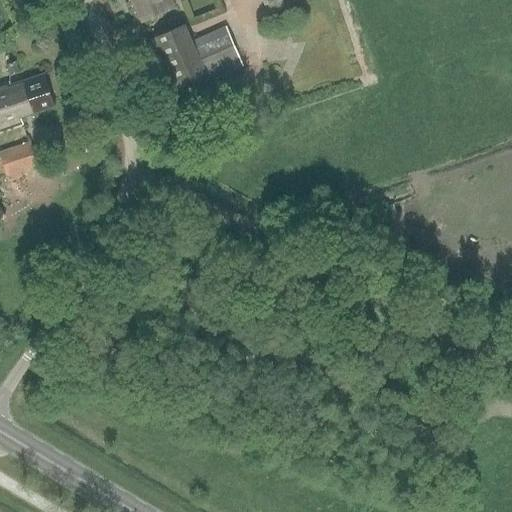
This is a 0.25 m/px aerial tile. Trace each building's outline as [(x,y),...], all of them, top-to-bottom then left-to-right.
[(175,7),(172,0),(131,0),(140,22),(175,7)] [(262,0),(265,7),(268,6),(272,14),(286,8),(282,0),(262,0)] [(184,25),(146,41),(170,97),(243,65),(226,26),(191,41),(184,25)] [(9,68),(11,77),(19,75),(17,66),(9,68)] [(23,116),(55,106),(44,73),(12,84),(11,79),(0,82),(0,130),(25,123),(23,116)] [(76,117),(42,131),(52,152),(85,133),(76,117)]
